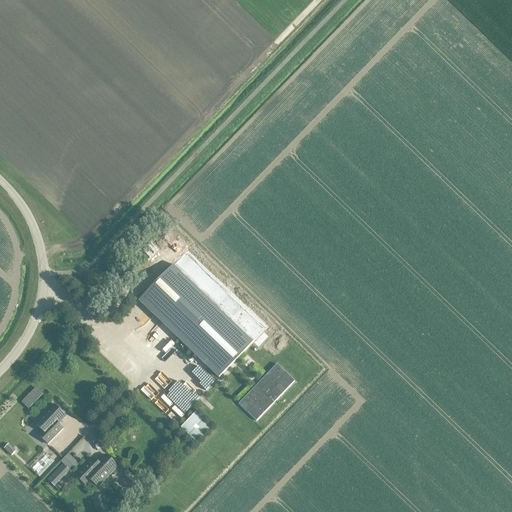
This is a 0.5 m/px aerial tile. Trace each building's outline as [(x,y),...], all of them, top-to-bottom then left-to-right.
[(220,379),(254,343),(174,265),(139,301),(220,379)] [(135,306),(129,310),(138,321),(144,316),(135,306)] [(251,389),(271,409),(289,400),(296,383),(276,363),(251,389)] [(183,415),(213,384),(197,369),(187,379),(186,378),(181,383),(179,381),(164,397),(183,415)] [(28,410),(43,395),(36,388),(21,403),(28,410)] [(215,391),(199,407),(205,412),(220,396),(215,391)] [(234,409),(242,401),(237,397),(230,406),(234,409)] [(39,436),(48,445),(63,429),(58,425),(65,417),(54,406),(36,424),(43,431),(39,436)] [(211,429),(200,419),(188,431),(183,425),(179,430),(195,445),(211,429)] [(16,451),(9,444),(4,449),(12,456),(16,451)] [(38,478),(54,461),(45,454),(30,470),(38,478)] [(76,477),(85,486),(90,480),(98,487),(110,474),(112,476),(114,476),(117,473),(117,470),(116,468),(117,467),(106,456),(98,463),(93,458),(76,477)] [(63,465),(48,481),(54,487),(69,471),(63,465)]
